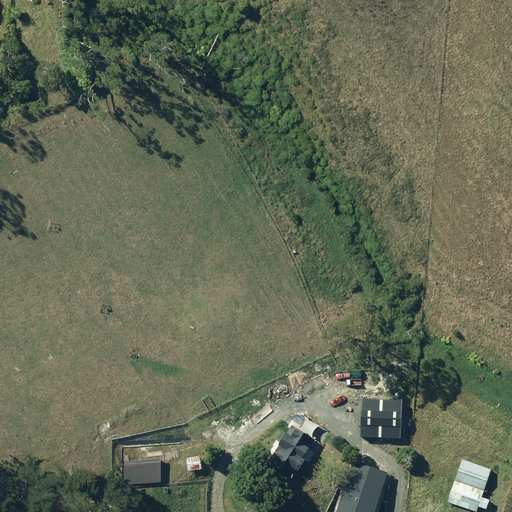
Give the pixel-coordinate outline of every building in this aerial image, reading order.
[(349,392),(332,386),(327,398),(344,404),(349,392)] [(366,441),(401,445),(404,420),(369,415),(366,441)] [(216,437),(229,442),(233,429),(220,424),(216,437)] [(271,461),(294,475),(298,469),(300,471),(308,459),(305,458),(317,440),(294,425),(286,436),(285,435),(281,442),(282,443),(271,461)] [(448,501),(477,511),(479,505),(487,508),(490,499),(482,496),(492,468),(463,458),(448,501)] [(353,484),(388,492),(393,471),(357,463),(353,484)] [(296,489),(299,483),(292,480),(289,486),(296,489)]
